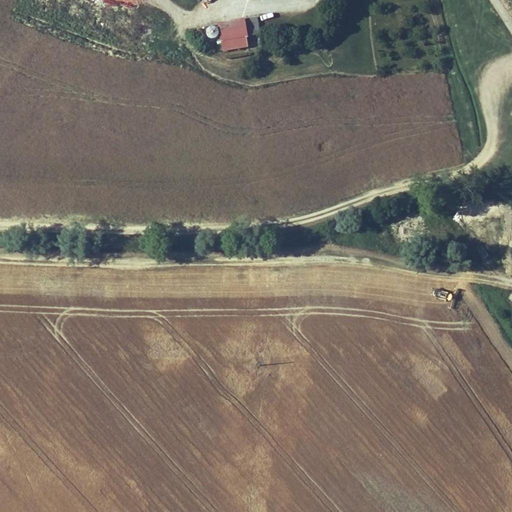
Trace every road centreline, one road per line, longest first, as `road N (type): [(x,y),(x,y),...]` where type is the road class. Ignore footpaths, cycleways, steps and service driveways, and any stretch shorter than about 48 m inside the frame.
road 1 (track): [(0,228),(209,233),(303,223),(379,191),(461,171),(487,156),(511,114)]
road 2 (track): [(511,282),(343,255),(0,256)]
